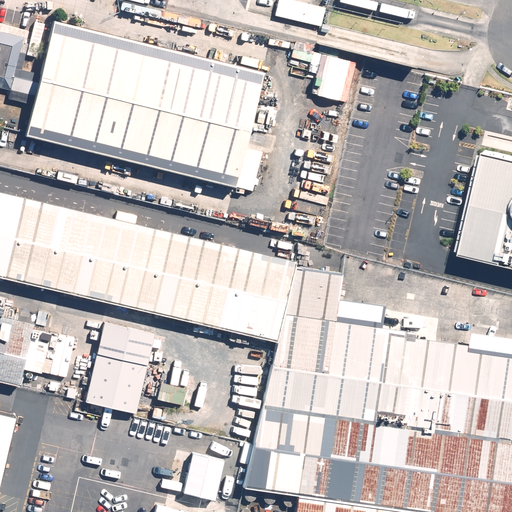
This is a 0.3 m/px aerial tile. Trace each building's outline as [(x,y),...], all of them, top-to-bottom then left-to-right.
[(125,0),(158,9),(160,0),(125,0)] [(214,23),(164,12),(159,35),(209,46),(214,23)] [(264,70),(54,20),(26,136),(236,186),(264,70)] [(0,92),(4,94),(18,37),(0,32),(0,92)] [(274,110),(280,78),(269,76),(264,108),(274,110)] [(314,82),(298,79),(296,92),(299,92),(295,117),(308,120),(314,82)] [(511,158),(487,153),(464,252),(511,263),(511,158)] [(128,178),(53,160),(48,182),(123,200),(128,178)] [(212,199),(136,180),(131,202),(207,220),(212,199)] [(0,275),(276,342),(295,261),(0,190),(0,275)] [(243,489),(297,496),(425,511),(511,511),(511,336),(471,332),(468,345),(420,338),(424,310),(339,299),(343,270),(295,261),(276,342),(243,489)] [(34,324),(0,315),(0,381),(19,386),(34,324)] [(136,413),(154,334),(103,322),(85,401),(136,413)] [(0,477),(15,416),(0,412),(0,477)] [(224,459),(192,452),(183,492),(214,499),(224,459)] [(420,511),(297,496),(294,511),(420,511)] [(194,511),(157,503),(154,511),(194,511)]
